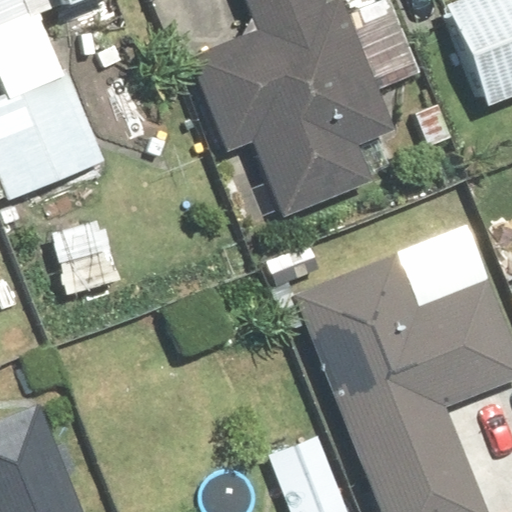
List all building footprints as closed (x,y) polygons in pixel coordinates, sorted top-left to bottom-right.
[(25,0),(31,14),(65,0),(25,0)] [(246,0),(258,29),(192,55),(228,148),(252,138),(282,215),(368,182),(355,148),(394,133),(378,92),(427,73),(398,0),(379,0),(350,11),(346,0),(340,0),(324,6),(321,0),(246,0)] [(511,97),(511,0),(469,0),(445,10),(485,108),(511,97)] [(0,64),(0,100),(14,94),(0,64)] [(107,158),(64,68),(16,91),(18,96),(0,105),(0,179),(12,204),(107,158)] [(396,254),(296,293),(381,511),(481,511),(441,409),(511,381),(511,342),(488,281),(417,309),(396,254)] [(207,300),(168,315),(184,354),(223,338),(207,300)] [(75,511),(32,405),(0,417),(0,511),(75,511)] [(348,511),(316,436),(267,457),(291,511),(348,511)]
